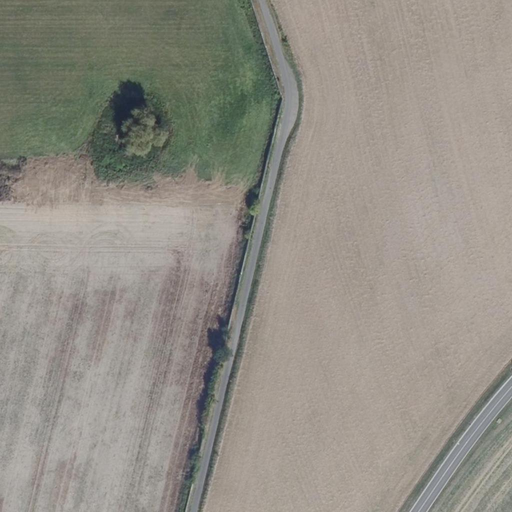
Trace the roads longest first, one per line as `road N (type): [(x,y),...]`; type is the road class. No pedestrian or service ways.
road 1 (track): [(190,511),(286,96),(258,0)]
road 2 (secondary): [(511,386),(418,511)]
